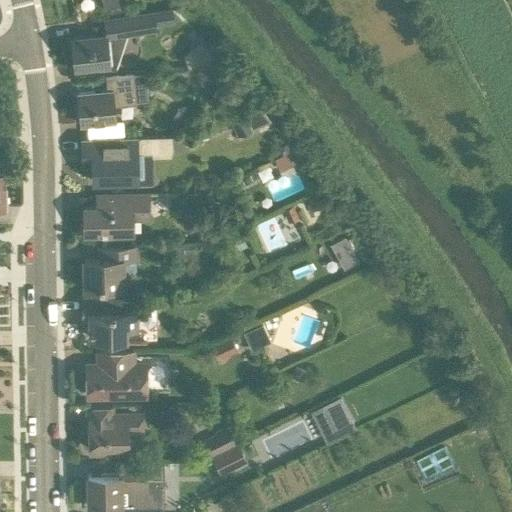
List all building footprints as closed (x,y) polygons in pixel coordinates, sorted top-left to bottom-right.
[(103,0),(106,9),(119,6),(117,0),(103,0)] [(173,8),(155,11),(156,23),(174,20),(173,8)] [(75,68),(99,65),(100,70),(116,69),(127,35),(157,32),(155,11),(112,18),(114,35),(73,39),(75,68)] [(188,66),(210,54),(203,40),(181,52),(188,66)] [(213,58),(196,65),(200,77),(218,70),(213,58)] [(116,104),(139,102),(137,71),(108,73),(108,85),(78,87),(81,123),(118,120),(116,104)] [(258,106),(230,119),(238,136),(271,121),(258,106)] [(92,180),(140,179),(139,138),(82,139),(83,167),(92,167),(92,180)] [(293,151),(275,158),(280,171),(298,163),(293,151)] [(133,218),(152,217),(152,193),(96,194),(97,206),(83,206),(84,234),(133,233),(133,218)] [(301,218),(295,205),(283,211),(289,223),(301,218)] [(128,287),(127,261),(139,260),(139,245),(103,246),(103,259),(84,259),(85,288),(128,287)] [(199,259),(199,249),(185,249),(184,262),(199,259)] [(138,308),(122,308),(122,298),(83,298),(83,316),(90,315),(91,338),(126,337),(126,341),(141,341),(144,338),(144,325),(139,325),(138,308)] [(271,341),(263,324),(243,333),(251,350),(271,341)] [(231,336),(211,345),(218,360),(238,351),(231,336)] [(87,395),(170,394),(169,360),(136,360),(136,350),(95,351),(95,367),(86,367),(87,395)] [(307,371),(295,366),(292,376),(304,381),(307,371)] [(340,396),(323,405),(335,430),(353,421),(340,396)] [(114,406),(89,407),(89,422),(91,422),(92,450),(127,450),(126,431),(146,430),(146,411),(114,411),(114,406)] [(232,415),(235,422),(243,418),(240,411),(232,415)] [(214,434),(204,439),(212,456),(236,444),(227,426),(213,432),(214,434)] [(239,444),(212,457),(221,475),(248,462),(239,444)] [(120,508),(147,507),(147,488),(163,488),(163,489),(164,489),(164,461),(146,462),(146,461),(120,462),(120,474),(88,474),(89,506),(120,506),(120,508)]
